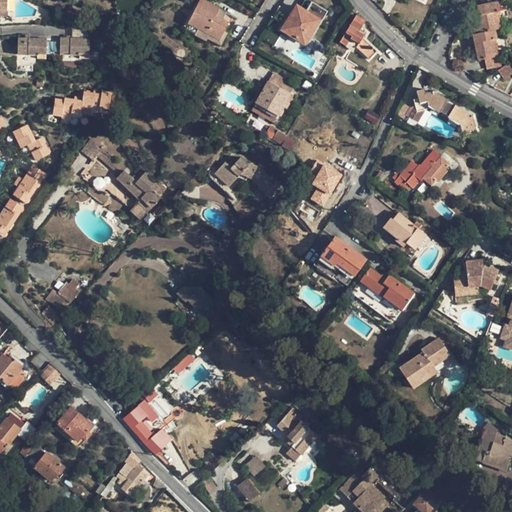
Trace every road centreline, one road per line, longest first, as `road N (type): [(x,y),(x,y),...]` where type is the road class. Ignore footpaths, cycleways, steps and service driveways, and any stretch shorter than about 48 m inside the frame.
road 1 (residential): [(114,415),(71,330),(100,281),(128,250),(147,243),(230,252),(241,237),(236,222)]
road 2 (residential): [(414,53),(359,180),(311,253)]
road 3 (residential): [(205,511),(114,415)]
